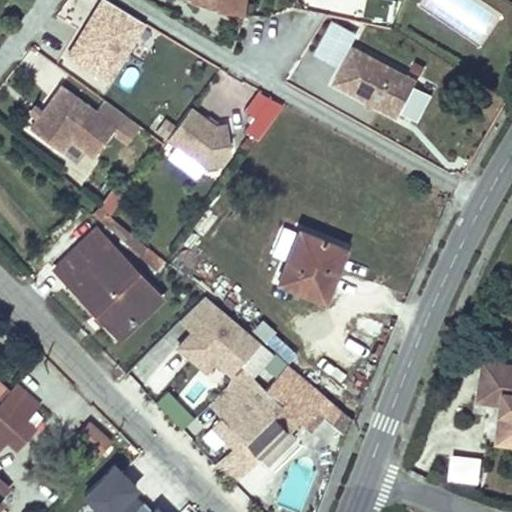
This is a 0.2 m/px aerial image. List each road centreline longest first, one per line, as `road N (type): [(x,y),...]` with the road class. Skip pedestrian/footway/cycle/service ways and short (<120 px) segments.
road 1 (secondary): [(364,477),(444,274),(511,153)]
road 2 (residential): [(0,274),(223,511)]
